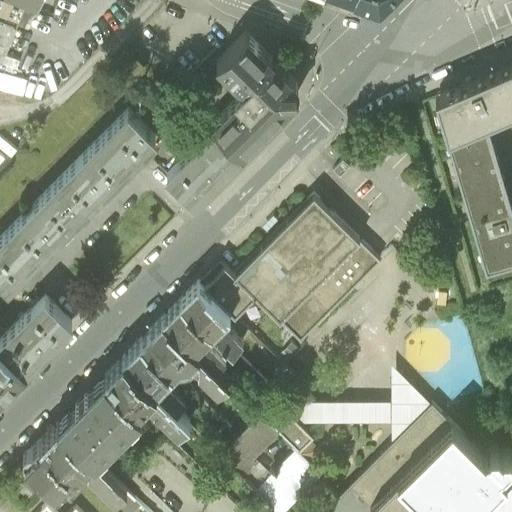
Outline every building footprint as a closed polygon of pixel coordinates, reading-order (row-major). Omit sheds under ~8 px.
[(0,0),(0,61),(16,69),(33,29),(29,27),(37,5),(27,0),(26,0),(0,0)] [(220,116),(248,143),(296,93),(297,81),(244,30),(214,61),(245,91),(220,116)] [(511,51),(427,88),(481,271),(511,260),(511,200),(486,112),(511,101),(511,51)] [(130,103),(80,153),(110,183),(160,133),(130,103)] [(248,143),(220,116),(165,173),(193,199),(248,143)] [(61,232),(110,183),(80,153),(31,203),(61,232)] [(314,197),(235,275),(256,296),(283,324),(299,340),(379,262),(362,245),(314,197)] [(0,271),(11,282),(61,232),(31,203),(0,233),(0,271)] [(227,266),(207,285),(232,310),(236,315),(256,296),(235,275),(227,266)] [(200,277),(182,294),(215,327),(236,349),(245,340),(224,318),(232,310),(207,285),(200,277)] [(0,339),(0,340),(30,371),(79,322),(48,292),(0,339)] [(182,294),(164,312),(220,367),(229,358),(206,336),(215,327),(182,294)] [(164,312),(142,334),(175,367),(184,360),(193,359),(200,365),(201,374),(220,393),(233,379),(220,367),(164,312)] [(142,334),(125,352),(181,408),(189,399),(166,376),(175,367),(142,334)] [(0,394),(3,398),(30,371),(0,340),(0,394)] [(125,352),(106,370),(141,406),(148,399),(181,432),(193,420),(181,408),(125,352)] [(431,406),(390,368),(390,404),(391,425),(391,446),(431,406)] [(58,418),(96,455),(103,449),(144,408),(141,406),(106,370),(65,411),(58,418)] [(274,401),(260,414),(281,436),(297,452),(311,439),(299,427),(288,416),(274,401)] [(298,404),(288,416),(299,427),(391,425),(390,404),(298,404)] [(391,446),(324,511),(473,511),(487,499),(500,511),(511,511),(511,475),(511,476),(505,469),(511,461),(511,447),(509,448),(507,449),(503,445),(497,446),(489,454),(456,421),(452,426),(431,406),(391,446)] [(260,414),(218,456),(239,477),(281,436),(260,414)] [(41,436),(79,473),(86,464),(90,467),(90,475),(117,503),(131,489),(96,455),(58,418),(41,436)] [(61,490),(79,473),(41,436),(24,452),(61,490)] [(297,452),(257,492),(277,511),(283,511),(320,475),(297,452)] [(57,511),(47,501),(35,511),(82,511),(77,506),(70,511),(57,511)]
